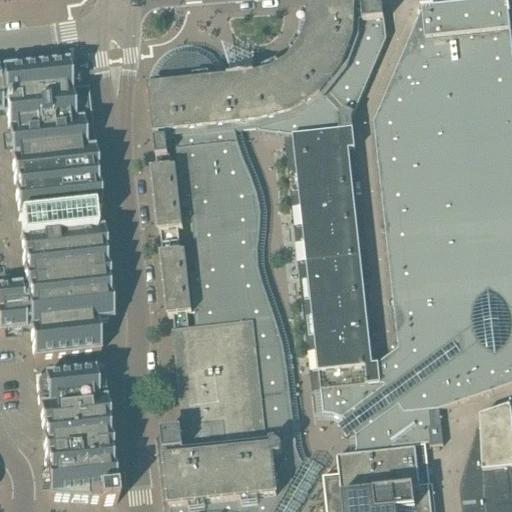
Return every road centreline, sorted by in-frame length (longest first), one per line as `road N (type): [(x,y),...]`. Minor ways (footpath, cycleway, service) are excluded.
road 1 (tertiary): [(143,511),(135,435),(138,314),(118,120)]
road 2 (residential): [(388,349),(361,130),(410,0)]
